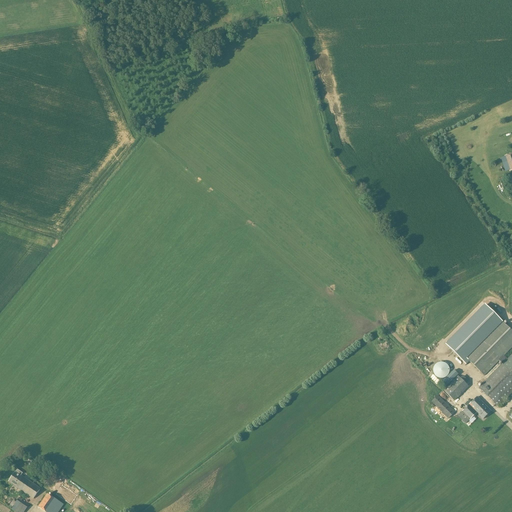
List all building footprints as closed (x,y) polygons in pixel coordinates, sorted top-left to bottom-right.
[(511,393),(511,354),(507,359),(504,356),(511,347),(511,331),(485,305),(445,344),(465,365),(470,361),(484,376),(499,361),(502,364),(479,388),(498,407),(511,393)] [(436,377),(438,378),(441,379),(443,378),(446,377),(447,376),(449,374),(449,371),(449,369),(448,367),(447,365),(445,363),(443,363),(440,362),(438,363),(436,364),(434,366),(433,368),(433,370),(433,373),(434,375),(436,377)] [(469,387),(457,376),(443,390),(454,401),(469,387)] [(438,395),(431,402),(448,419),(455,412),(438,395)] [(464,404),(467,407),(458,416),(466,424),(477,413),(483,419),(491,411),(477,397),(471,403),(469,400),(464,404)] [(33,499),(41,489),(21,476),(22,473),(17,470),(15,473),(8,482),(33,499)] [(61,487),(56,495),(69,504),(75,496),(61,487)] [(47,494),(38,507),(44,511),(58,511),(64,505),(47,494)] [(24,511),(29,505),(22,501),(23,500),(20,497),(11,510),(14,511),(24,511)]
